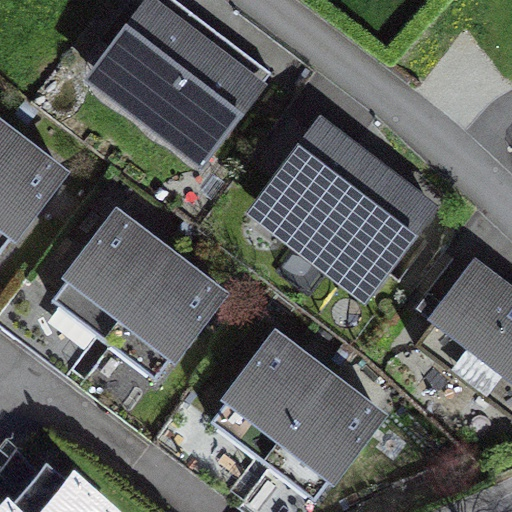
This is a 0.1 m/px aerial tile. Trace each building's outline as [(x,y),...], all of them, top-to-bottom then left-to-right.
[(154,0),(154,1),(151,0),(146,0),(83,85),(202,176),(267,88),(263,85),(269,77),(169,0),(154,0)] [(441,211),(320,120),(246,218),(366,309),(441,211)] [(73,176),(0,122),(0,260),(11,246),(17,251),(73,176)] [(232,298),(117,212),(62,285),(66,287),(52,306),(157,385),(170,368),(176,372),(232,298)] [(511,288),(476,261),(427,327),(432,331),(415,351),(511,423),(511,288)] [(390,419),(275,333),(220,406),(224,409),(210,428),(315,507),(328,489),(334,494),(390,419)] [(84,511),(18,463),(0,488),(0,511),(84,511)]
